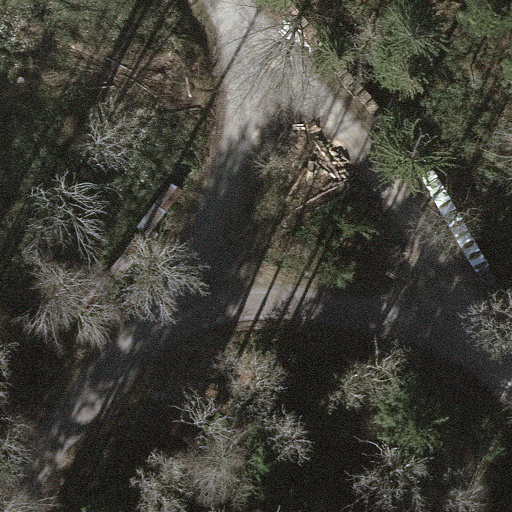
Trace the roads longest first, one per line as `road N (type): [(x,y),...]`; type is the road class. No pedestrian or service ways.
road 1 (track): [(0,505),(46,433),(172,303),(345,305),(488,337)]
road 2 (track): [(488,337),(395,175),(250,13)]
road 3 (track): [(172,303),(216,221),(231,170),(250,13)]
